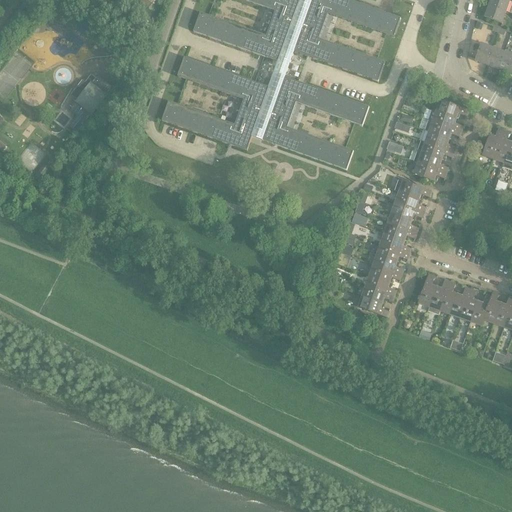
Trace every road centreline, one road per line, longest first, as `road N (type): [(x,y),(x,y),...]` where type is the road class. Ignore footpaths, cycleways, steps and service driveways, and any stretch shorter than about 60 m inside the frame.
road 1 (residential): [(511,282),(425,252),(444,200)]
road 2 (residential): [(511,106),(451,76),(466,0)]
